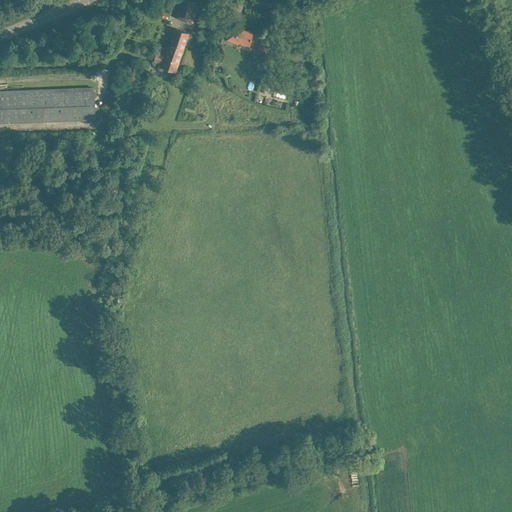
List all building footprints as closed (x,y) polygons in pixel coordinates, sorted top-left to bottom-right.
[(180,0),(174,17),(186,21),(189,14),(195,16),(200,0),(180,0)] [(210,16),(223,25),(229,16),(215,7),(210,16)] [(227,40),(250,46),(254,32),(231,26),(227,40)] [(162,65),(176,70),(189,33),(176,28),(167,54),(160,51),(159,54),(157,53),(154,60),(163,63),(162,65)] [(274,53),(278,39),(262,36),(258,49),(274,53)] [(0,90),(0,122),(94,119),(93,87),(0,90)]
